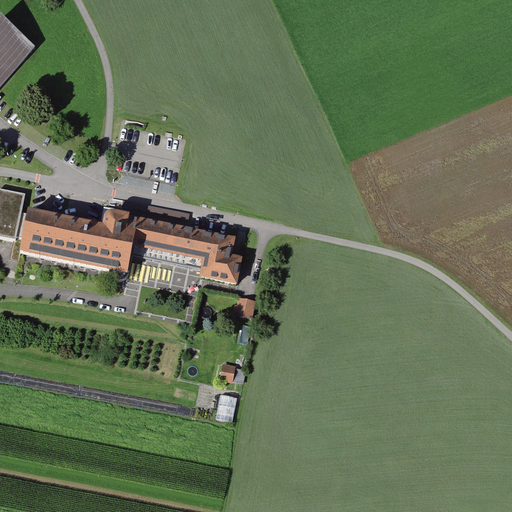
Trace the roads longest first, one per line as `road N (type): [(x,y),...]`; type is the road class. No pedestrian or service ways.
road 1 (residential): [(91,186),(430,269),(511,338)]
road 2 (residential): [(91,186),(109,134),(110,75),(79,0)]
